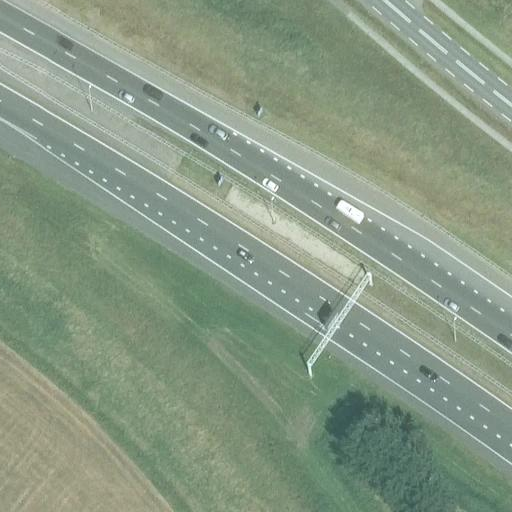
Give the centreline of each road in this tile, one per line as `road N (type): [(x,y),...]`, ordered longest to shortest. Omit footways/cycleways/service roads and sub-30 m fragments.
road 1 (motorway): [(0,102),(236,245),(511,431)]
road 2 (motorway): [(511,325),(230,140),(0,7)]
road 3 (primary): [(511,106),(385,0)]
